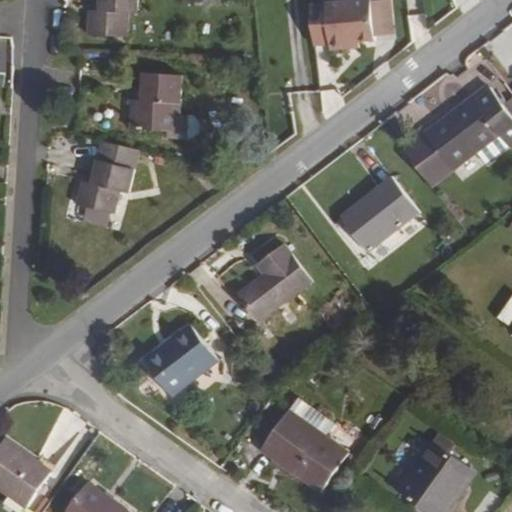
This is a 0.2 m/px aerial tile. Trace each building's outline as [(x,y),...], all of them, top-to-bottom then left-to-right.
[(139,0),(105,0),(104,15),(93,15),(91,38),(126,40),(128,20),(138,20),(139,0)] [(371,0),(313,5),(316,45),(332,44),(333,51),(351,50),(350,43),(360,42),(377,41),(376,37),(373,2),(373,0),(371,0)] [(389,1),(373,2),(376,37),(392,36),(389,1)] [(188,74),(150,73),(149,101),(137,100),(136,129),(175,131),(176,114),(186,115),(188,74)] [(511,104),(502,112),(486,90),(449,118),(447,117),(423,135),(409,145),(436,182),(475,153),(485,167),(492,162),(490,160),(507,147),(509,149),(511,146),(511,104)] [(100,186),(90,184),(85,206),(118,213),(123,191),(133,193),(143,147),(110,140),(100,186)] [(436,182),(409,145),(401,151),(429,187),(436,182)] [(366,251),(417,213),(392,179),(341,218),(366,251)] [(511,211),(501,226),(511,233),(511,211)] [(261,320),(313,281),(287,246),(262,265),(269,274),(242,295),(261,320)] [(173,396),(221,361),(193,323),(145,359),(173,396)] [(292,411),(328,436),(335,426),(300,400),(292,411)] [(321,494),(351,453),(328,436),(292,411),(262,452),(321,494)] [(0,488),(28,509),(54,474),(8,440),(0,451),(0,488)] [(458,485),(470,468),(434,443),(400,490),(431,511),(448,511),(465,489),(458,485)] [(128,511),(91,485),(71,511),(128,511)]
